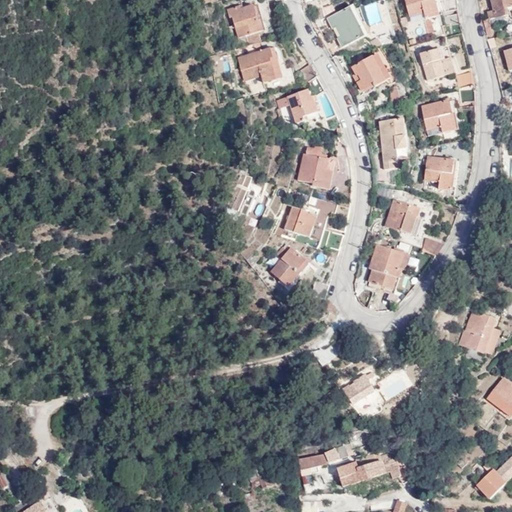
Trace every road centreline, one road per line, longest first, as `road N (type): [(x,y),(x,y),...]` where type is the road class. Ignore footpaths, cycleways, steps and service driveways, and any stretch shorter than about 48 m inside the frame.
road 1 (residential): [(291,0),(358,154),(360,205),(342,286),(351,311),(374,322),(403,315),(422,296),(476,196),(487,93),(469,0)]
road 2 (unknown): [(346,303),(316,342),(280,364),(225,374)]
